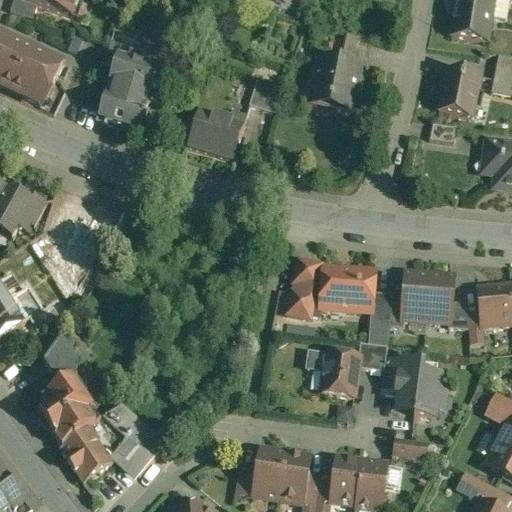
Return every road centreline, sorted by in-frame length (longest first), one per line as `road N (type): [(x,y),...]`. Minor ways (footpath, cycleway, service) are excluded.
road 1 (residential): [(0,117),(117,166),(376,223)]
road 2 (residential): [(138,511),(231,423),(370,441)]
road 3 (residential): [(425,0),(376,223)]
road 4 (residential): [(376,223),(511,238)]
road 5 (residential): [(0,406),(71,511)]
